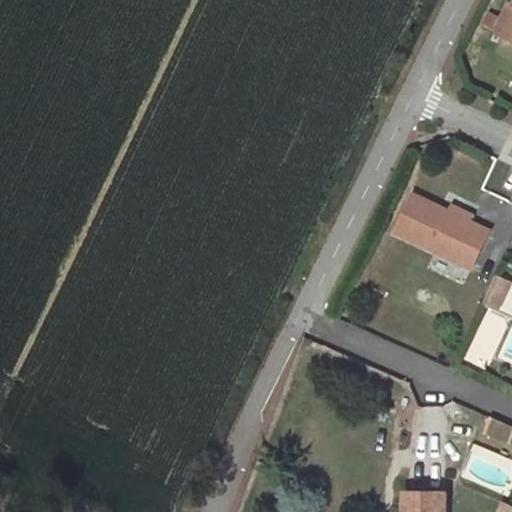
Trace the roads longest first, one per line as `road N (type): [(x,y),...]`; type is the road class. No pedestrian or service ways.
road 1 (unclassified): [(412,96),(301,315)]
road 2 (residential): [(511,409),(301,315)]
road 3 (unclassified): [(301,315),(213,511)]
